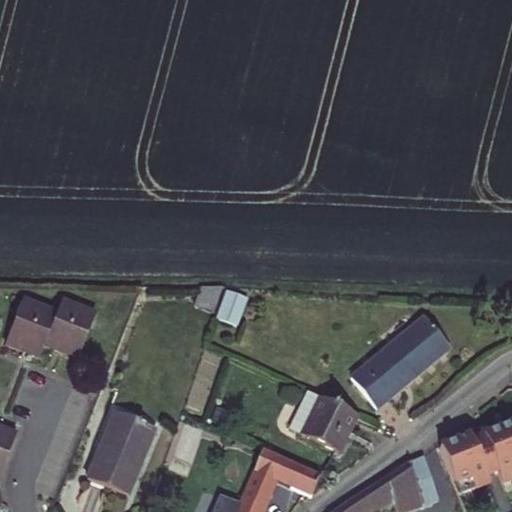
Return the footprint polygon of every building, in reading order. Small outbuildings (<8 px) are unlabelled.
[(236,330),(246,300),(224,292),(214,322),(236,330)] [(64,298),(60,310),(26,297),(9,342),(43,356),(48,344),(81,357),(98,312),(64,298)] [(389,409),(463,353),(438,322),(363,377),(389,409)] [(299,435),(310,440),(348,458),(365,418),(329,401),(317,396),(299,435)] [(89,477),(129,490),(153,422),(114,409),(89,477)] [(0,476),(2,478),(20,433),(0,424),(0,476)] [(511,438),(510,433),(480,446),(490,471),(488,472),(493,483),(495,482),(499,492),(511,486),(511,438)] [(467,446),(437,458),(456,505),(486,492),(483,486),(485,486),(482,479),(481,479),(469,450),(467,446)] [(485,486),(483,486),(486,492),(497,488),(495,482),(493,483),(488,472),(490,471),(480,446),(469,450),(481,479),(482,479),(485,486)] [(323,469),(306,465),(264,456),(242,504),(232,500),(226,511),(268,511),(278,488),(316,495),(323,469)] [(407,475),(420,511),(431,511),(432,511),(422,470),(407,475)] [(388,511),(391,511),(383,491),(351,511),(388,511)]
